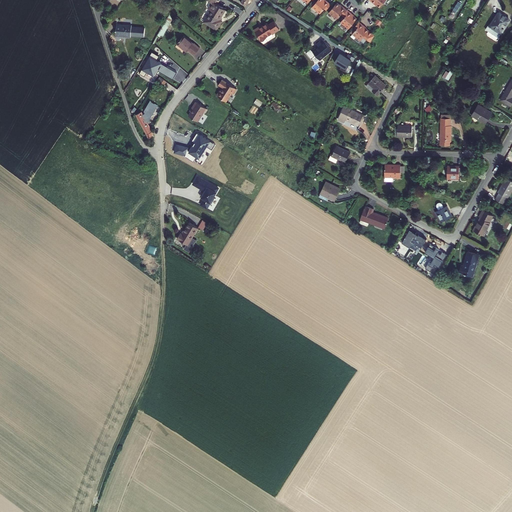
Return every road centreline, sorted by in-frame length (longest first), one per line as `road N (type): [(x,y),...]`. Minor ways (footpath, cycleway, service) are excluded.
road 1 (track): [(162,241),(157,343),(92,511)]
road 2 (residential): [(368,152),(352,185),(452,241),(499,155)]
road 3 (residential): [(159,154),(170,107),(257,0)]
road 4 (residential): [(91,0),(133,127),(142,145),(159,154)]
road 5 (residential): [(368,152),(499,155)]
